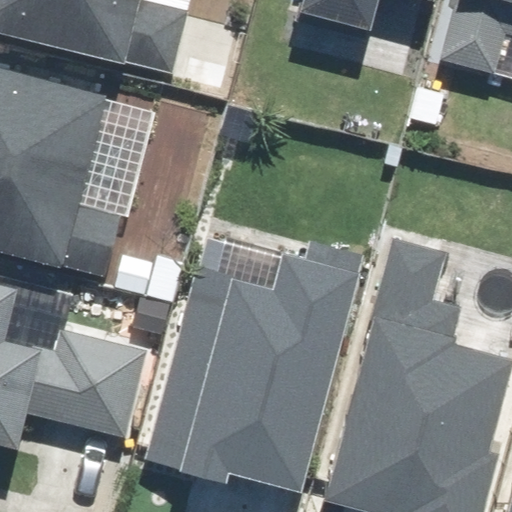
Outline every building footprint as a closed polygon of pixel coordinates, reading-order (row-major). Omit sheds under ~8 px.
[(197,0),(0,0),(0,46),(119,76),(176,89),(197,0)] [(511,0),(443,0),(429,58),(492,74),(498,49),(511,52),(511,0)] [(117,217),(67,203),(95,101),(0,74),(0,255),(48,269),(98,283),(117,217)] [(0,293),(0,292),(0,446),(13,449),(35,354),(0,345),(0,293)] [(146,349),(60,328),(37,418),(123,439),(146,349)] [(511,511),(511,449),(496,511),(511,511)]
